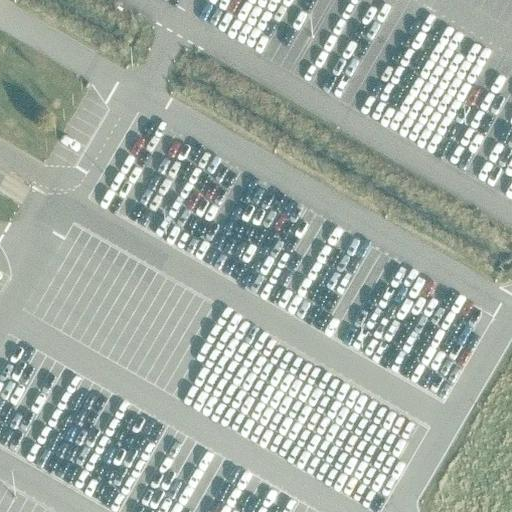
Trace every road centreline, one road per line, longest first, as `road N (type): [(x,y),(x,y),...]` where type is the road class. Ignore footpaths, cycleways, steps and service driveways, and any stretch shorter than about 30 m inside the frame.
road 1 (unclassified): [(511,313),(0,11)]
road 2 (unclassified): [(398,511),(511,318)]
